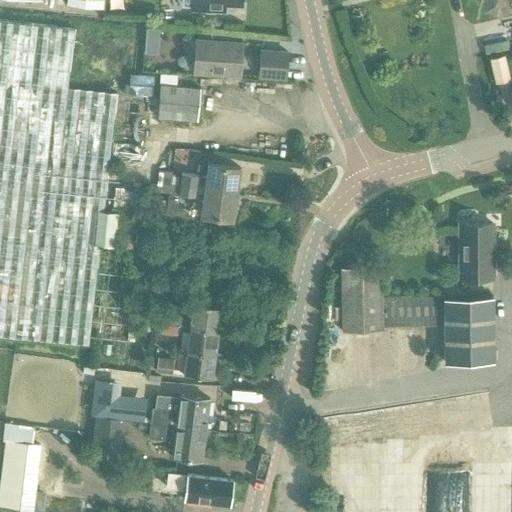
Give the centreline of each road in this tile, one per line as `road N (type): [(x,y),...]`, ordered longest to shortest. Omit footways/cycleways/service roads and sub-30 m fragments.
road 1 (tertiary): [(254,511),(322,220),(369,180)]
road 2 (tertiary): [(369,180),(330,83),(310,0)]
road 3 (tertiary): [(369,180),(511,140)]
